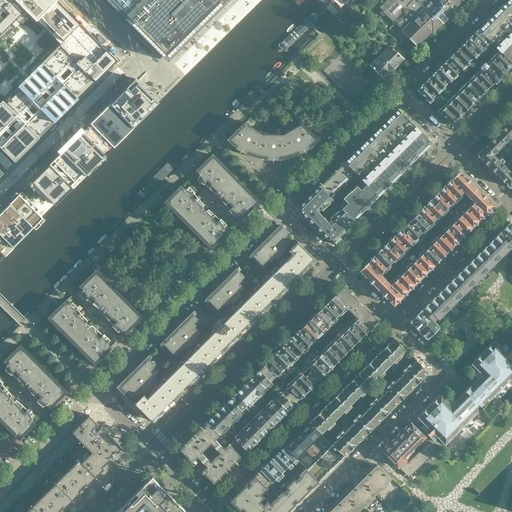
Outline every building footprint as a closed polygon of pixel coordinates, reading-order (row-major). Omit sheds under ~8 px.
[(15,0),(0,0),(0,39),(2,38),(3,39),(29,14),(15,0)] [(56,0),(15,0),(96,81),(117,60),(56,0)] [(223,6),(229,0),(105,0),(114,8),(128,22),(126,25),(126,26),(129,23),(141,35),(139,36),(140,37),(142,36),(168,62),(223,6)] [(454,7),(461,0),(395,0),(383,12),(416,45),(431,30),(433,31),(455,9),(454,7)] [(511,63),(511,0),(507,0),(477,30),(494,47),(500,53),(511,64),(511,63)] [(286,53),(286,52),(317,21),(318,20),(318,19),(319,18),(319,17),(320,15),(320,14),(320,13),(318,13),(317,13),(316,13),(314,13),(313,14),(312,14),(311,15),(279,45),(279,46),(279,47),(278,48),(279,48),(279,49),(279,50),(279,51),(280,51),(281,52),(282,53),(283,53),(284,53),(285,53),(286,53)] [(0,110),(2,108),(10,116),(71,56),(29,14),(3,39),(2,38),(0,35),(0,110)] [(494,47),(477,30),(471,36),(488,53),(494,47)] [(488,53),(471,36),(465,42),(478,55),(482,59),(488,53)] [(478,55),(465,42),(459,48),(471,59),(473,57),(474,58),(478,55)] [(59,44),(0,102),(0,146),(15,161),(95,81),(59,44)] [(402,59),(390,46),(384,52),(382,51),(379,54),(393,68),(402,59)] [(471,59),(459,48),(453,54),(466,67),(469,63),(468,62),(471,59)] [(511,64),(500,53),(496,57),(495,55),(492,57),(505,70),(511,64)] [(393,68),(379,54),(375,58),(377,60),(371,66),(383,78),(393,68)] [(466,67),(453,54),(447,60),(459,71),(461,69),(462,70),(466,67)] [(505,70),(492,57),(490,60),(491,61),(488,65),(499,76),(505,70)] [(459,71),(447,60),(441,66),(454,79),(457,76),(456,74),(459,71)] [(499,76),(488,65),(486,63),(483,67),(484,68),(482,71),(493,82),(499,76)] [(454,79),(441,66),(435,72),(446,83),(449,81),(450,82),(454,79)] [(493,82),(482,71),(479,73),(478,72),(474,75),(487,88),(493,82)] [(446,83),(435,72),(429,78),(442,91),(445,88),(443,86),(446,83)] [(487,88),(474,75),(471,79),(472,80),(470,83),(481,94),(487,88)] [(442,91),(429,78),(423,84),(434,95),(437,93),(438,94),(442,91)] [(132,80),(107,105),(130,128),(154,103),(132,80)] [(481,94),(470,83),(467,86),(465,84),(462,87),(475,100),(481,94)] [(434,95),(423,84),(417,90),(430,103),(433,100),(431,98),(434,95)] [(475,100),(462,87),(459,91),(460,92),(458,95),(469,106),(475,100)] [(469,106),(458,95),(455,98),(453,96),(450,99),(463,112),(469,106)] [(463,112),(450,99),(447,103),(448,104),(446,107),(457,118),(463,112)] [(107,105),(88,124),(111,146),(130,128),(107,105)] [(457,118),(446,107),(443,110),(441,108),(438,111),(451,124),(457,118)] [(378,196),(431,143),(398,109),(346,160),(344,162),(355,174),(354,175),(355,177),(357,175),(378,196)] [(505,143),(511,136),(511,127),(508,123),(496,135),(505,143)] [(88,124),(79,133),(102,155),(111,146),(88,124)] [(256,156),(262,135),(259,133),(259,132),(253,129),(248,126),(244,124),(228,140),(232,143),(236,147),(235,148),(246,154),(246,153),(249,154),(252,155),(256,156)] [(313,144),(317,140),(301,124),(297,127),(297,126),(292,130),(286,132),(286,133),(283,135),(289,156),(293,155),(296,154),(298,154),(299,155),(310,149),(309,147),(313,144)] [(79,133),(60,152),(83,174),(102,155),(79,133)] [(289,156),(283,135),(279,135),(278,134),(272,135),(266,134),(266,135),(262,135),(256,156),(261,157),(266,158),(266,160),(278,160),(278,159),(281,158),(284,158),(289,156)] [(493,155),(505,143),(496,135),(485,146),(493,155)] [(496,158),(493,155),(485,146),(478,153),(478,156),(488,166),(496,158)] [(60,152),(30,182),(53,204),(83,174),(60,152)] [(258,201),(241,184),(212,155),(196,171),(197,172),(197,171),(204,183),(207,181),(214,188),(219,193),(225,199),(232,207),(230,209),(242,216),(241,217),(242,217),(258,201)] [(507,169),(496,158),(488,166),(499,177),(507,169)] [(350,179),(354,175),(355,174),(344,162),(343,161),(336,168),(337,170),(332,174),(331,173),(319,185),(320,186),(331,198),(338,191),(339,193),(351,181),(350,179)] [(511,187),(511,173),(510,172),(507,169),(499,177),(509,187),(511,187)] [(477,189),(466,178),(461,173),(460,172),(459,172),(458,173),(451,180),(462,191),(468,197),(477,189)] [(462,191),(451,180),(445,186),(457,198),(460,195),(459,194),(462,191)] [(378,196),(364,182),(358,188),(357,186),(350,192),(349,191),(342,198),(345,201),(339,207),(342,209),(353,220),(378,196)] [(216,223),(209,215),(198,204),(191,197),(193,194),(181,187),(182,187),(181,186),(165,202),(211,248),(227,232),(226,232),(219,220),(216,223)] [(331,198),(320,186),(319,186),(319,187),(313,193),(325,206),(329,203),(328,201),(331,198)] [(457,198),(445,186),(438,192),(450,204),(453,200),(454,201),(457,198)] [(494,206),(486,198),(477,189),(468,197),(473,202),(485,214),(494,206)] [(450,204),(438,192),(431,199),(444,212),(447,209),(446,208),(450,204)] [(325,206),(313,193),(306,200),(317,212),(321,208),(322,210),(325,206)] [(17,195),(0,212),(0,259),(41,219),(17,195)] [(444,212),(431,199),(424,206),(436,217),(440,214),(441,215),(444,212)] [(323,217),(317,212),(306,200),(298,208),(297,208),(298,209),(315,225),(323,217)] [(485,214),(473,202),(470,204),(471,206),(468,209),(479,220),(485,214)] [(436,217),(424,206),(417,213),(430,226),(433,223),(432,221),(436,217)] [(353,220),(342,209),(339,212),(338,211),(334,215),(347,228),(354,221),(353,220)] [(479,220),(468,209),(464,212),(463,211),(460,214),(472,226),(479,220)] [(430,226),(417,213),(410,221),(421,232),(426,227),(427,228),(430,226)] [(472,226),(460,214),(457,217),(458,218),(455,222),(466,233),(472,226)] [(347,228),(334,215),(330,218),(332,220),(329,223),(340,234),(347,228)] [(340,234),(329,223),(323,217),(315,225),(331,242),(332,243),(333,242),(332,242),(340,234)] [(421,232),(410,221),(402,229),(414,241),(417,238),(416,237),(421,232)] [(466,233),(455,222),(451,225),(450,224),(447,227),(460,239),(466,233)] [(507,242),(511,237),(511,224),(510,222),(499,234),(507,242)] [(283,248),(288,244),(283,239),(289,232),(288,232),(281,225),(251,254),(252,256),(263,266),(268,260),(270,262),(274,258),(276,260),(286,251),(283,248)] [(460,239),(447,227),(444,230),(445,231),(442,234),(453,246),(460,239)] [(414,241),(402,229),(395,235),(406,247),(410,243),(411,244),(414,241)] [(453,246),(442,234),(439,237),(438,236),(434,239),(447,252),(453,246)] [(510,245),(507,242),(499,234),(492,240),(505,253),(508,250),(507,248),(510,245)] [(406,247),(395,235),(388,242),(400,255),(403,252),(402,251),(406,247)] [(447,252),(434,239),(431,242),(432,244),(429,247),(440,258),(447,252)] [(505,253),(492,240),(486,246),(497,258),(501,254),(502,256),(505,253)] [(238,335),(246,328),(247,327),(254,319),(254,320),(255,319),(255,318),(263,311),(264,310),(272,302),(272,301),(280,294),(281,293),(289,285),(289,286),(289,285),(297,277),(298,276),(306,268),(306,269),(307,268),(306,268),(314,260),(315,260),(315,259),(314,259),(314,258),(310,255),(310,254),(306,251),(306,250),(302,247),(302,246),(298,242),(297,241),(289,249),(293,253),(146,399),(142,395),(134,403),(135,404),(134,404),(135,404),(139,408),(138,408),(139,408),(143,412),(147,416),(147,417),(147,416),(151,420),(151,421),(152,421),(153,420),(160,413),(161,413),(161,412),(169,404),(170,403),(177,396),(178,396),(178,395),(186,387),(187,387),(187,386),(194,379),(195,379),(195,378),(203,370),(204,370),(211,362),(212,362),(213,361),(212,361),(220,353),(221,353),(221,352),(229,345),(230,344),(229,344),(237,336),(238,336),(238,335)] [(400,255),(388,242),(381,249),(392,261),(396,257),(397,258),(400,255)] [(497,258),(486,246),(480,253),(492,265),(496,262),(494,261),(497,258)] [(440,258),(429,247),(426,250),(425,249),(422,252),(434,265),(440,258)] [(392,261),(381,249),(374,256),(387,268),(390,265),(389,264),(392,261)] [(434,265),(422,252),(419,255),(420,256),(416,260),(428,271),(434,265)] [(492,265),(480,253),(473,259),(485,270),(488,267),(489,268),(492,265)] [(387,268),(374,256),(368,262),(379,273),(383,270),(384,271),(387,268)] [(485,270),(473,259),(467,266),(480,278),(483,275),(481,274),(485,270)] [(428,271),(416,260),(413,263),(412,262),(409,265),(421,277),(428,271)] [(385,279),(379,273),(368,262),(360,270),(377,287),(385,279)] [(421,277),(409,265),(406,268),(407,269),(404,272),(415,284),(421,277)] [(480,278),(467,266),(460,272),(472,283),(475,280),(477,281),(480,278)] [(166,278),(172,273),(167,268),(162,273),(166,278)] [(239,292),(244,288),(239,283),(244,277),(244,276),(238,270),(236,269),(207,298),(208,300),(218,310),(219,311),(223,304),(225,306),(230,302),(232,304),(241,295),(239,292)] [(141,317),(124,300),(96,271),(80,287),(88,299),(90,296),(97,303),(97,304),(108,315),(109,315),(116,322),(113,325),(125,332),(125,333),(141,317)] [(415,284),(404,272),(400,276),(399,275),(396,278),(408,290),(415,284)] [(472,283),(460,272),(454,278),(467,291),(470,288),(468,286),(472,283)] [(408,290),(396,278),(393,281),(394,282),(391,285),(402,296),(408,290)] [(467,291),(454,278),(448,285),(459,296),(462,292),(464,294),(467,291)] [(402,296),(391,285),(385,279),(377,287),(394,305),(402,296)] [(459,296),(448,285),(441,291),(454,303),(457,300),(456,299),(459,296)] [(378,321),(344,286),(334,296),(347,309),(356,317),(368,330),(378,321)] [(454,303),(441,291),(435,297),(446,308),(450,305),(451,307),(454,303)] [(347,309),(334,296),(327,303),(345,320),(348,317),(344,312),(342,314),(340,313),(343,309),(345,311),(347,309)] [(446,308),(435,297),(428,304),(441,316),(444,313),(443,312),(446,308)] [(100,338),(93,331),(82,320),(81,319),(74,312),(77,310),(65,302),(49,318),(94,363),(110,348),(110,347),(102,336),(100,338)] [(345,320),(327,303),(321,309),(333,323),(336,320),(334,319),(337,316),(339,317),(337,319),(341,323),(345,320)] [(441,316),(428,304),(422,310),(431,318),(433,321),(437,318),(438,319),(441,316)] [(333,323),(321,309),(314,316),(325,328),(326,328),(330,324),(329,324),(330,323),(331,325),(333,323)] [(419,330),(431,318),(422,310),(411,321),(419,330)] [(195,337),(199,332),(195,328),(200,321),(199,320),(193,314),(192,313),(162,343),(164,344),(174,354),(174,355),(179,349),(181,350),(185,346),(187,348),(197,339),(195,337)] [(325,328),(314,316),(307,323),(320,336),(322,334),(320,332),(325,328)] [(368,330),(356,317),(353,319),(355,321),(350,325),(361,337),(368,330)] [(428,338),(439,327),(433,321),(431,318),(419,330),(428,338)] [(320,336),(307,323),(300,330),(311,341),(316,337),(317,338),(320,336)] [(361,337),(350,325),(345,330),(344,328),(341,331),(354,344),(361,337)] [(311,341),(300,330),(293,337),(306,350),(309,347),(307,345),(311,341)] [(354,344),(341,331),(339,333),(341,335),(336,339),(348,350),(354,344)] [(306,350),(293,337),(286,344),(298,355),(302,351),(303,353),(306,350)] [(366,388),(371,383),(377,378),(378,379),(385,373),(383,371),(393,361),(395,363),(402,356),(400,355),(405,350),(405,349),(404,348),(395,339),(394,338),(393,338),(392,339),(393,339),(388,344),(387,344),(383,349),(378,354),(376,356),(371,361),(366,365),(366,366),(361,371),(361,370),(359,372),(354,377),(349,382),(344,387),(342,389),(337,394),(332,399),(333,399),(328,404),(327,404),(326,405),(326,406),(321,411),(321,410),(316,415),(311,420),(310,421),(321,433),(326,428),(328,429),(335,423),(333,421),(338,416),(343,411),(345,413),(351,406),(350,404),(360,394),(361,396),(368,389),(366,388)] [(348,350),(336,339),(332,344),(330,342),(328,344),(341,357),(348,350)] [(470,419),(478,411),(483,407),(488,402),(487,402),(495,394),(499,397),(505,391),(502,387),(509,380),(510,380),(511,377),(511,351),(504,344),(501,348),(494,341),(471,363),(477,370),(473,375),(477,379),(471,385),(466,389),(461,394),(462,395),(455,401),(451,396),(447,401),(440,394),(417,417),(424,424),(420,427),(434,441),(438,438),(445,445),(456,433),(464,425),(467,429),(474,422),(470,419)] [(298,355),(286,344),(279,350),(292,363),(295,361),(294,359),(298,355)] [(341,357),(328,344),(325,347),(327,348),(323,353),(334,364),(341,357)] [(66,392),(49,375),(20,346),(4,362),(5,362),(12,374),(14,372),(40,398),(38,400),(50,407),(49,407),(50,408),(66,392)] [(292,363),(279,350),(272,357),(284,369),(288,364),(290,366),(292,363)] [(334,364),(323,353),(318,357),(317,355),(314,358),(327,371),(334,364)] [(150,381),(155,376),(150,372),(155,365),(155,364),(149,358),(147,357),(118,387),(119,388),(130,399),(134,393),(136,394),(141,390),(143,392),(152,383),(150,381)] [(284,369),(272,357),(265,364),(275,374),(278,377),(281,374),(280,373),(284,369)] [(327,371),(314,358),(311,361),(313,362),(309,367),(320,378),(327,371)] [(422,378),(427,373),(428,372),(427,372),(427,371),(417,362),(418,362),(417,361),(416,361),(411,366),(409,364),(403,371),(405,373),(399,378),(411,389),(412,388),(417,383),(422,378)] [(275,374),(265,364),(259,370),(269,380),(275,374)] [(320,378),(309,367),(307,365),(300,372),(313,385),(320,378)] [(269,380),(259,370),(253,376),(265,387),(268,385),(269,386),(272,383),(269,380)] [(313,385),(300,372),(297,374),(299,376),(295,380),(306,392),(313,385)] [(265,387),(253,376),(248,382),(261,395),(264,392),(262,390),(265,387)] [(405,395),(410,390),(411,389),(399,378),(394,383),(393,381),(386,387),(388,389),(383,394),(394,406),(395,405),(400,400),(405,395)] [(306,392),(295,380),(291,384),(289,383),(286,386),(290,389),(299,399),(306,392)] [(261,395),(248,382),(242,387),(253,399),(256,396),(258,398),(261,395)] [(25,413),(17,405),(0,387),(0,385),(2,384),(0,383),(0,419),(19,438),(35,423),(34,422),(27,410),(25,413)] [(253,399),(242,387),(236,393),(249,406),(252,403),(250,402),(253,399)] [(299,399),(290,389),(284,395),(293,405),(299,399)] [(293,405),(284,395),(280,392),(277,394),(279,396),(276,399),(287,410),(293,405)] [(249,406),(236,393),(230,399),(242,410),(245,408),(246,409),(249,406)] [(388,412),(393,407),(394,406),(383,394),(378,399),(376,397),(369,404),(371,406),(366,411),(377,422),(378,421),(383,416),(388,412)] [(242,410),(230,399),(225,405),(238,418),(241,415),(239,413),(242,410)] [(287,410),(276,399),(273,402),(272,400),(269,403),(282,416),(287,410)] [(282,416),(269,403),(266,406),(267,407),(265,410),(276,422),(282,416)] [(238,418),(225,405),(219,410),(230,422),(233,419),(235,421),(238,418)] [(230,422),(219,410),(213,416),(226,429),(229,426),(227,425),(230,422)] [(276,422),(265,410),(262,413),(260,411),(257,414),(270,427),(276,422)] [(371,428),(376,423),(377,423),(377,422),(366,411),(361,416),(359,414),(353,421),(354,422),(349,427),(361,439),(362,438),(367,433),(372,428),(371,428)] [(270,427),(257,414),(254,417),(256,419),(253,422),(264,433),(270,427)] [(109,435),(89,415),(72,432),(92,452),(109,435)] [(226,429),(213,416),(208,422),(207,422),(219,433),(222,430),(223,432),(226,429)] [(344,456),(332,444),(321,433),(310,421),(309,422),(287,444),(284,447),(298,460),(306,469),(318,481),(322,478),(321,478),(340,459),(344,456)] [(201,469),(202,470),(201,471),(213,484),(241,456),(230,445),(229,444),(224,449),(215,439),(220,434),(219,433),(207,422),(179,449),(192,462),(193,461),(195,462),(197,463),(198,464),(199,465),(200,466),(201,467),(201,469)] [(264,433),(253,422),(250,425),(249,423),(246,426),(259,439),(264,433)] [(408,478),(437,449),(427,439),(411,423),(382,451),(408,478)] [(259,439),(246,426),(243,429),(244,430),(242,433),(253,445),(259,439)] [(355,445),(360,440),(361,439),(349,427),(344,432),(343,431),(336,437),(338,439),(332,444),(344,456),(344,455),(345,455),(350,450),(355,445)] [(253,445),(242,433),(239,436),(237,434),(234,437),(236,439),(247,450),(253,445)] [(76,443),(69,435),(65,439),(72,447),(76,443)] [(102,467),(121,448),(109,435),(92,452),(90,455),(87,452),(78,460),(95,477),(104,469),(102,467)] [(72,447),(65,439),(61,443),(68,451),(72,447)] [(247,450),(236,439),(230,445),(241,456),(244,453),(242,452),(244,449),(246,451),(247,450)] [(68,451),(61,443),(57,447),(64,455),(68,451)] [(64,455),(57,447),(53,451),(60,459),(64,455)] [(298,460),(284,447),(279,452),(291,463),(293,461),(295,463),(298,460)] [(60,459),(53,451),(49,455),(56,463),(60,459)] [(291,463),(279,452),(273,458),(284,469),(288,466),(290,468),(293,465),(291,463)] [(56,463),(49,455),(45,459),(52,467),(56,463)] [(284,469),(273,458),(267,464),(281,478),(283,475),(281,473),(284,469)] [(52,467),(45,459),(41,463),(48,471),(52,467)] [(87,485),(95,477),(78,460),(55,483),(72,500),(80,492),(79,491),(86,484),(87,485)] [(48,471),(41,463),(37,467),(44,475),(48,471)] [(281,478),(267,464),(261,470),(272,481),(276,478),(278,480),(281,478)] [(375,493),(390,478),(377,465),(362,480),(375,493)] [(44,475),(37,467),(33,471),(40,479),(44,475)] [(289,511),(318,481),(306,469),(299,476),(300,477),(297,480),(294,477),(287,484),(290,487),(287,490),(286,489),(276,498),(289,511)] [(272,481),(261,470),(259,472),(259,473),(258,474),(258,473),(255,476),(267,488),(267,489),(274,483),(272,481)] [(40,479),(33,471),(29,475),(36,483),(40,479)] [(36,483),(29,475),(25,479),(32,487),(36,483)] [(257,498),(267,488),(255,476),(254,476),(253,477),(254,477),(252,478),(239,491),(238,492),(237,492),(238,493),(237,493),(236,494),(235,495),(234,496),(233,497),(232,497),(233,498),(232,498),(231,499),(230,500),(229,500),(230,501),(235,505),(240,507),(244,511),(243,511),(252,511),(257,508),(255,506),(260,501),(257,498)] [(184,511),(185,511),(152,477),(116,511),(184,511)] [(32,487),(25,479),(21,483),(28,491),(32,487)] [(360,508),(375,493),(362,480),(347,495),(360,508)] [(28,491),(21,483),(16,487),(24,495),(28,491)] [(64,508),(72,500),(55,483),(32,506),(38,511),(57,511),(63,507),(64,508)] [(24,495),(16,487),(12,491),(20,499),(24,495)] [(20,499),(12,491),(8,495),(16,503),(20,499)] [(16,503),(8,495),(4,499),(12,507),(16,503)] [(333,511),(356,511),(360,508),(347,495),(332,510),(333,511)] [(287,511),(289,511),(276,498),(267,508),(264,505),(259,510),(257,508),(252,511),(287,511)] [(12,507),(4,499),(0,503),(8,511),(12,507)]
